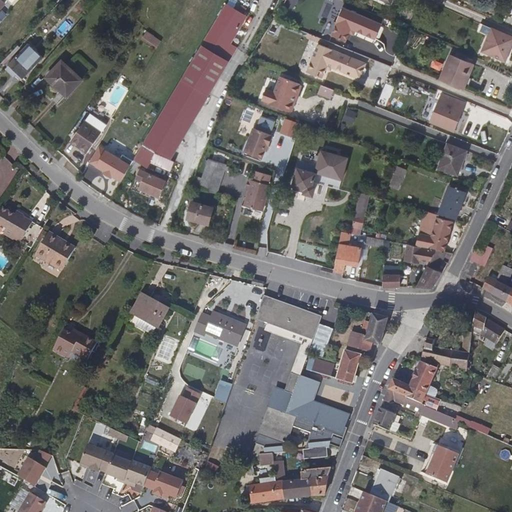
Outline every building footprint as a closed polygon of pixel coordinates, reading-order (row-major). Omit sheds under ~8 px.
[(226,5),(201,45),(228,61),(237,48),(230,44),(246,17),(226,5)] [(378,23),(339,6),(332,21),(333,21),(328,34),(342,40),(348,26),(352,28),(351,29),(372,38),(378,23)] [(328,34),(333,21),(332,21),(330,20),(325,33),(328,34)] [(504,61),(511,38),(511,37),(491,28),(482,51),(504,61)] [(147,31),(142,38),(157,48),(162,41),(147,31)] [(359,62),(314,43),(302,70),(316,76),(322,61),(325,62),(325,64),(354,76),(359,62)] [(168,157),(171,151),(223,60),(201,47),(144,139),(141,145),(168,157)] [(17,83),(37,62),(24,50),(5,70),(17,83)] [(459,90),(465,75),(469,76),(473,65),(449,55),(438,81),(459,90)] [(79,80),(57,61),(43,79),(64,97),(79,80)] [(295,96),(299,86),(297,85),(297,84),(276,76),(270,91),(261,88),(256,99),(265,102),(265,104),(285,111),(286,111),(288,111),(291,104),(289,103),(292,95),(295,96)] [(325,100),(329,91),(315,86),(313,95),(325,100)] [(451,133),(462,105),(440,96),(428,124),(451,133)] [(85,155),(99,134),(93,130),(97,122),(87,115),(68,143),(85,155)] [(257,156),(261,142),(264,143),(267,133),(265,132),(265,131),(247,125),(239,150),(257,156)] [(454,177),(463,153),(444,145),(435,169),(454,177)] [(168,161),(139,148),(130,163),(143,170),(147,165),(165,172),(169,162),(168,161)] [(309,195),(312,185),(310,183),(313,170),(318,171),(318,173),(337,178),(342,156),(316,149),(314,155),(310,154),(309,158),(313,159),(312,165),(295,161),(288,190),(309,195)] [(212,191),(221,162),(204,156),(198,176),(195,186),(212,191)] [(87,178),(108,195),(118,183),(97,166),(87,178)] [(390,187),(401,190),(406,169),(396,167),(390,187)] [(154,197),(161,182),(135,170),(131,181),(136,184),(134,189),(154,197)] [(195,186),(198,176),(190,174),(187,184),(195,186)] [(259,206),(266,182),(244,175),(241,185),(244,186),(247,187),(245,194),(242,193),(239,203),(247,206),(248,201),(259,206)] [(379,199),(388,178),(380,175),(371,197),(379,199)] [(455,214),(463,193),(446,186),(439,207),(455,214)] [(349,233),(353,216),(356,192),(347,188),(339,230),(349,233)] [(362,214),(366,195),(356,192),(353,216),(356,216),(356,213),(362,214)] [(205,223),(209,206),(187,201),(183,217),(205,223)] [(40,226),(12,211),(10,214),(0,208),(0,227),(2,228),(0,233),(28,246),(40,226)] [(281,230),(285,216),(275,212),(272,222),(272,227),(281,230)] [(430,220),(432,214),(423,212),(422,218),(430,220)] [(445,243),(451,222),(434,217),(428,238),(445,243)] [(58,270),(71,246),(44,231),(31,254),(58,270)] [(441,250),(445,243),(428,238),(416,236),(414,245),(419,246),(426,248),(441,250)] [(417,262),(419,246),(414,245),(404,243),(402,260),(417,262)] [(358,265),(359,255),(355,254),(344,253),(345,245),(336,244),(331,271),(341,273),(343,262),(358,265)] [(355,254),(357,247),(345,245),(344,253),(355,254)] [(434,262),(441,250),(426,248),(421,257),(428,261),(434,263),(434,262)] [(434,271),(444,251),(441,250),(434,262),(434,263),(431,269),(434,271)] [(471,266),(477,254),(472,252),(466,264),(471,266)] [(431,269),(434,263),(428,261),(426,267),(431,269)] [(496,276),(502,262),(499,261),(493,274),(496,276)] [(505,281),(509,273),(504,271),(505,269),(511,271),(511,267),(506,264),(502,262),(496,276),(494,280),(506,286),(508,282),(505,281)] [(469,283),(475,271),(470,268),(471,266),(466,264),(460,278),(469,283)] [(397,275),(397,266),(381,265),(381,274),(397,275)] [(432,286),(439,273),(434,271),(431,269),(426,267),(415,286),(421,286),(431,287),(432,286)] [(397,286),(397,275),(381,274),(381,285),(397,286)] [(506,302),(511,289),(506,286),(494,280),(486,276),(480,289),(506,302)] [(323,354),(332,325),(318,320),(321,312),(317,311),(262,292),(254,316),(311,336),(308,350),(323,354)] [(156,329),(167,309),(141,294),(130,314),(156,329)] [(237,345),(245,324),(212,310),(210,315),(200,311),(193,329),(203,334),(204,331),(237,345)] [(482,330),(485,317),(474,310),(470,323),(482,330)] [(378,343),(384,316),(369,312),(364,339),(369,340),(378,343)] [(141,322),(139,328),(153,334),(156,329),(141,322)] [(479,343),(482,330),(470,323),(468,332),(466,339),(479,343)] [(88,363),(97,347),(65,329),(52,350),(70,360),(73,354),(88,363)] [(458,371),(466,339),(468,332),(460,330),(455,350),(434,345),(436,338),(432,337),(431,339),(427,338),(427,336),(425,335),(424,337),(423,337),(422,340),(423,341),(417,360),(435,365),(458,371)] [(367,351),(369,340),(364,339),(348,335),(346,345),(354,347),(367,351)] [(365,357),(367,351),(354,347),(353,353),(358,355),(365,357)] [(351,382),(358,355),(353,353),(343,351),(339,365),(307,357),(304,369),(351,382)] [(427,386),(435,365),(417,360),(408,387),(424,393),(427,386)] [(312,383),(301,380),(283,374),(280,384),(283,385),(288,387),(290,389),(290,392),(290,394),(290,397),(297,399),(307,402),(312,383)] [(420,404),(424,393),(408,387),(388,378),(384,389),(406,398),(420,404)] [(292,422),(297,399),(290,397),(290,394),(290,392),(290,389),(288,387),(283,385),(280,384),(277,393),(268,390),(259,420),(264,421),(256,449),(252,448),(249,458),(250,460),(257,456),(259,455),(270,454),(282,452),(285,452),(292,422)] [(430,396),(434,389),(427,386),(424,393),(430,396)] [(182,397),(196,403),(200,394),(186,387),(182,397)] [(406,398),(384,389),(380,400),(388,403),(393,404),(397,404),(404,406),(406,398)] [(435,410),(439,399),(430,396),(424,393),(420,404),(422,405),(435,410)] [(182,397),(180,396),(170,416),(186,423),(196,403),(182,397)] [(420,411),(422,405),(420,404),(406,398),(404,406),(411,408),(420,411)] [(344,413),(338,411),(307,402),(297,399),(292,422),(285,452),(302,450),(324,447),(326,447),(327,445),(330,437),(331,434),(340,437),(343,426),(340,426),(344,413)] [(449,429),(451,421),(453,417),(435,410),(422,405),(420,411),(417,416),(449,429)] [(393,420),(395,415),(377,407),(377,408),(370,425),(385,431),(386,429),(388,423),(390,419),(393,420)] [(494,434),(489,431),(489,429),(455,414),(453,417),(451,421),(493,439),(494,434)] [(256,449),(264,421),(259,420),(251,448),(252,448),(256,449)] [(173,454),(179,442),(155,430),(150,443),(173,454)] [(331,434),(330,437),(327,445),(337,449),(340,441),(340,440),(340,437),(331,434)] [(111,451),(88,440),(79,458),(89,463),(88,464),(97,468),(97,467),(104,470),(111,453),(111,451)] [(445,483),(456,454),(434,444),(422,474),(445,483)] [(326,456),(324,447),(302,450),(303,458),(326,456)] [(34,461),(46,467),(51,457),(39,451),(34,461)] [(130,461),(111,453),(104,470),(104,471),(117,477),(118,475),(123,478),(130,461)] [(43,469),(26,458),(15,476),(31,487),(43,469)] [(143,486),(149,472),(150,468),(130,459),(130,461),(123,478),(122,481),(128,484),(130,481),(135,483),(142,487),(143,486)] [(325,482),(326,476),(330,466),(304,470),(304,473),(305,479),(309,478),(311,496),(322,496),(322,495),(323,493),(323,491),(325,482)] [(382,503),(393,478),(376,471),(366,495),(380,502),(382,503)] [(152,490),(159,476),(149,472),(143,486),(152,490)] [(162,495),(169,478),(160,473),(159,476),(152,490),(153,490),(151,494),(161,499),(162,495)] [(183,484),(169,478),(162,495),(168,497),(175,501),(176,499),(179,500),(183,490),(181,489),(183,484)] [(311,496),(309,478),(305,479),(299,480),(299,481),(301,497),(307,496),(311,496)] [(301,497),(299,481),(290,482),(292,499),(301,497)] [(292,499),(290,482),(279,484),(282,501),(292,499)] [(282,501),(279,484),(272,484),(247,488),(250,506),(277,501),(282,501)] [(38,511),(43,503),(26,493),(15,511),(38,511)] [(376,511),(380,502),(366,495),(359,493),(351,511),(376,511)]
